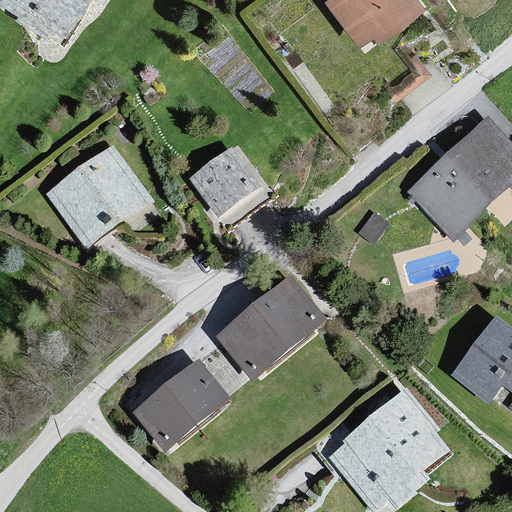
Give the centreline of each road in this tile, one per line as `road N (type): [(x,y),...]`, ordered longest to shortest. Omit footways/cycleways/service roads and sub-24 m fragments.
road 1 (residential): [(511,52),(162,329),(77,414)]
road 2 (residential): [(197,511),(77,414)]
